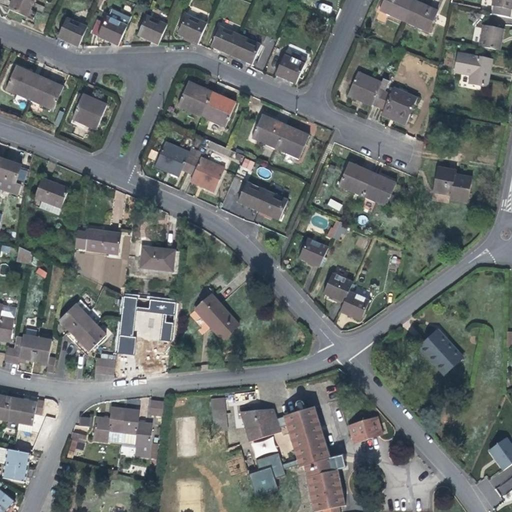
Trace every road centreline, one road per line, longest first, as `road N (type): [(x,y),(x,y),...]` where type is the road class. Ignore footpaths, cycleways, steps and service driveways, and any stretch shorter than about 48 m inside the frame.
road 1 (residential): [(122,179),(206,216),(340,349)]
road 2 (residential): [(75,391),(246,376),(311,365),(340,349)]
road 3 (residential): [(340,349),(475,511)]
road 4 (residential): [(496,243),(340,349)]
road 5 (residential): [(0,25),(80,63),(149,66)]
road 6 (residential): [(171,63),(193,59),(310,106)]
road 7 (residential): [(28,511),(75,391)]
road 8 (residential): [(122,179),(171,63)]
